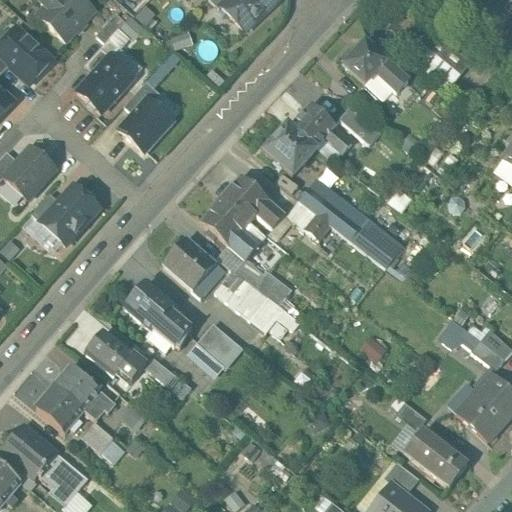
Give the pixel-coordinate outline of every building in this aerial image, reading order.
[(93,16),(76,0),(46,0),(40,7),(48,14),(40,23),(65,46),(93,16)] [(210,0),(207,4),(218,14),(221,12),(220,11),(231,0),(210,0)] [(231,0),(220,11),(221,12),(244,35),(275,5),(270,0),(231,0)] [(511,1),(503,11),(511,19),(511,1)] [(115,18),(95,40),(104,49),(109,43),(124,26),(115,18)] [(51,66),(15,33),(0,50),(0,62),(8,70),(29,89),(51,66)] [(470,66),(433,36),(423,48),(460,79),(470,66)] [(104,49),(84,71),(92,79),(109,61),(109,62),(118,52),(109,43),(104,49)] [(407,87),(364,47),(349,63),(349,62),(341,70),(348,76),(382,107),(392,96),(396,99),(407,87)] [(460,79),(423,48),(412,62),(449,93),(460,79)] [(109,62),(109,61),(92,79),(76,97),(100,118),(141,73),(118,52),(109,62)] [(0,78),(0,79),(8,70),(0,62),(0,78)] [(160,99),(145,86),(123,111),(132,119),(146,103),(152,108),(160,99)] [(0,121),(13,107),(0,95),(0,121)] [(152,108),(146,103),(132,119),(118,134),(143,157),(171,126),(152,108)] [(334,131),(309,110),(290,131),(315,153),(323,144),(341,159),(351,148),(333,133),(334,131)] [(368,129),(350,113),(339,124),(358,141),(368,129)] [(368,129),(358,141),(368,150),(379,137),(369,128),(368,129)] [(290,131),(287,129),(275,143),(272,140),(260,154),(273,165),(273,166),(282,174),(292,182),(316,155),(315,153),(290,131)] [(511,147),(500,163),(502,164),(497,172),(511,183),(511,147)] [(55,174),(30,152),(16,167),(2,183),(2,184),(27,206),(55,174)] [(6,157),(0,163),(0,186),(2,184),(2,183),(16,167),(6,157)] [(268,206),(240,182),(220,204),(248,228),(255,220),(272,234),(284,221),(268,206)] [(402,251),(316,183),(298,206),(317,221),(356,251),(356,252),(385,274),(402,251)] [(58,207),(39,228),(65,250),(98,213),(73,190),(58,207)] [(49,199),(31,219),(39,228),(58,207),(49,199)] [(248,228),(220,204),(200,227),(228,251),(244,265),(257,251),(241,237),(248,228)] [(317,221),(298,206),(284,222),(303,237),(304,235),(317,221)] [(356,251),(317,221),(304,235),(318,246),(324,238),(332,244),(333,243),(352,257),(356,252),(356,251)] [(223,277),(186,243),(162,270),(199,304),(223,277)] [(291,295),(267,277),(264,281),(252,269),(249,273),(241,268),(234,276),(279,310),(291,295)] [(268,304),(232,275),(214,298),(224,306),(250,327),(268,304)] [(151,281),(127,309),(174,348),(192,325),(176,312),(182,306),(151,281)] [(268,304),(250,327),(265,338),(283,315),(268,304)] [(480,343),(487,333),(476,325),(469,335),(480,343)] [(240,353),(212,330),(196,349),(223,373),(240,353)] [(479,346),(465,334),(457,344),(471,356),(479,346)] [(511,357),(511,354),(490,335),(479,346),(505,366),(511,357)] [(139,366),(103,337),(85,359),(113,382),(106,389),(119,400),(130,387),(131,387),(144,373),(145,371),(139,366)] [(377,364),(384,354),(369,342),(362,352),(377,364)] [(505,366),(479,346),(471,356),(470,357),(495,376),(505,366)] [(172,379),(146,359),(139,366),(145,371),(144,373),(163,389),(172,379)] [(105,401),(71,374),(56,393),(84,416),(89,420),(105,401)] [(511,396),(492,378),(455,419),(487,447),(511,419),(511,396)] [(194,397),(172,379),(163,389),(182,404),(187,407),(194,397)] [(26,383),(17,398),(32,407),(41,392),(26,383)] [(84,416),(56,393),(36,416),(64,439),(69,433),(73,437),(81,428),(77,424),(84,416)] [(426,424),(404,408),(395,420),(416,436),(426,424)] [(112,444),(94,428),(82,442),(100,458),(112,444)] [(64,511),(87,485),(57,460),(58,459),(24,430),(0,456),(0,458),(27,480),(26,481),(34,487),(38,481),(53,494),(48,499),(63,511),(64,511)] [(466,470),(421,436),(404,458),(448,493),(466,470)] [(396,467),(383,484),(389,488),(390,487),(406,500),(418,484),(396,467)] [(21,488),(0,471),(0,511),(5,507),(10,511),(11,511),(17,505),(11,500),(21,488)] [(421,511),(406,500),(390,487),(389,488),(370,511),(421,511)] [(161,511),(187,511),(194,505),(180,492),(161,511)]
